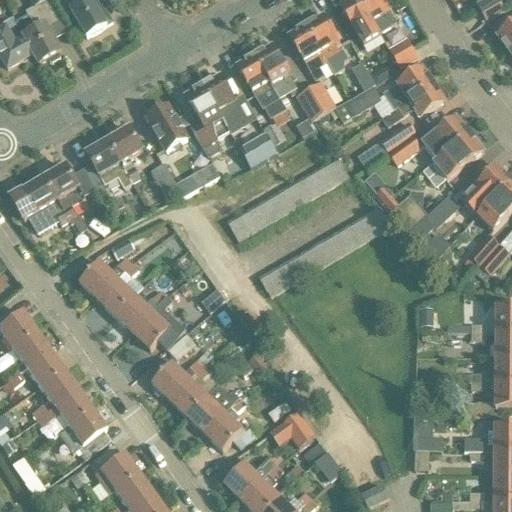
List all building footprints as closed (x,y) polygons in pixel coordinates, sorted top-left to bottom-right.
[(8,0),(0,0),(0,12),(2,15),(13,7),(8,0)] [(46,0),(26,0),(32,10),(47,2),(46,0)] [(80,0),(84,6),(71,13),(87,41),(113,26),(97,0),(80,0)] [(379,38),(357,0),(355,0),(355,1),(354,0),(345,0),(342,2),(341,5),(343,8),(340,9),(363,50),(380,40),(379,38)] [(380,0),(357,0),(379,38),(397,28),(380,0)] [(461,0),(464,4),(472,0),(477,0),(479,3),(475,5),(486,25),(505,15),(496,0),(484,0),(483,0),(461,0)] [(29,20),(16,27),(17,28),(24,40),(23,41),(33,58),(39,68),(48,63),(51,64),(58,60),(59,57),(60,56),(52,42),(45,30),(47,28),(60,21),(47,2),(32,10),(25,14),(29,20)] [(345,66),(349,64),(323,19),(306,29),(328,67),(335,80),(344,75),(345,66)] [(6,32),(0,34),(0,59),(7,73),(33,58),(23,41),(24,40),(17,28),(7,34),(6,32)] [(306,29),(288,39),(309,74),(316,86),(325,81),(320,71),(328,67),(306,29)] [(511,29),(497,40),(509,56),(511,53),(511,29)] [(406,44),(390,53),(400,71),(417,61),(406,44)] [(257,58),(254,60),(279,102),(289,96),(291,99),(298,95),(290,81),(271,50),(269,51),(268,48),(264,48),(257,52),(256,55),(257,58)] [(254,60),(237,70),(256,102),(257,101),(270,122),(285,113),(283,109),(279,102),(254,60)] [(398,89),(383,99),(394,115),(434,89),(423,72),(398,89)] [(379,74),(369,79),(375,90),(385,84),(379,74)] [(205,87),(202,89),(226,132),(227,131),(230,137),(231,139),(247,130),(248,129),(244,122),(233,104),(220,80),(219,79),(217,80),(215,78),(212,77),(204,81),(203,85),(205,87)] [(369,78),(358,84),(365,96),(372,91),(375,90),(369,79),(369,78)] [(188,97),(185,99),(185,100),(199,123),(200,125),(191,130),(209,160),(211,163),(222,157),(221,154),(219,144),(230,137),(227,131),(226,132),(202,89),(200,90),(198,88),(195,87),(187,91),(186,95),(188,97)] [(321,88),(310,95),(324,119),(336,112),(321,88)] [(394,115),(382,123),(388,131),(414,114),(420,122),(445,105),(434,89),(394,115)] [(365,96),(336,114),(344,127),(380,104),(372,91),(365,96)] [(310,95),(297,103),(311,127),(324,119),(310,95)] [(151,121),(147,123),(167,156),(187,144),(168,111),(164,113),(162,110),(149,118),(151,121)] [(284,124),(291,135),(304,127),(297,116),(284,124)] [(457,121),(423,147),(437,165),(470,138),(457,121)] [(273,124),(262,131),(266,139),(272,149),(273,152),(285,145),(273,124)] [(392,138),(381,146),(388,156),(399,149),(415,138),(408,128),(392,138)] [(129,134),(108,146),(133,188),(140,184),(134,173),(129,164),(143,156),(129,134)] [(470,138),(437,165),(433,167),(447,184),(484,155),(470,138)] [(266,139),(240,154),(246,164),(251,173),(252,174),(277,159),(276,158),(273,152),(272,149),(266,139)] [(412,142),(389,158),(397,169),(420,153),(412,142)] [(92,168),(83,174),(96,195),(106,189),(106,190),(107,192),(120,184),(124,192),(126,195),(134,190),(133,188),(108,146),(99,151),(96,147),(86,153),(88,158),(86,159),(92,168)] [(349,182),(337,162),(326,168),(338,188),(349,182)] [(179,197),(163,169),(161,167),(149,174),(167,204),(179,197)] [(338,188),(326,168),(315,175),(327,194),(338,188)] [(179,197),(180,197),(183,203),(189,200),(220,182),(219,180),(213,169),(175,190),(179,197)] [(511,183),(497,169),(463,206),(478,220),(511,185),(511,183)] [(66,171),(45,183),(69,226),(76,222),(71,212),(86,204),(84,201),(96,195),(83,174),(72,180),(66,171)] [(327,194),(315,175),(305,181),(316,201),(327,194)] [(316,201),(305,181),(302,182),(294,187),(305,207),(316,201)] [(26,191),(13,199),(27,223),(32,220),(41,235),(58,224),(62,230),(69,226),(45,183),(40,186),(38,184),(35,183),(31,183),(28,184),(26,187),(26,191)] [(511,185),(478,220),(495,236),(509,221),(508,221),(511,216),(511,185)] [(305,207),(294,187),(283,194),(294,214),(305,207)] [(384,192),(377,198),(385,207),(392,201),(384,192)] [(294,214),(283,194),(272,200),(283,220),(294,214)] [(283,220),(272,200),(261,207),(273,227),(283,220)] [(392,201),(385,207),(392,216),(390,217),(408,238),(426,221),(427,220),(410,200),(400,210),(392,201)] [(427,220),(426,221),(436,232),(459,212),(448,201),(428,219),(427,220)] [(273,227),(261,207),(250,213),(262,233),(273,227)] [(141,230),(158,221),(152,211),(136,220),(141,230)] [(391,231),(380,211),(368,218),(379,238),(391,231)] [(262,233),(250,213),(249,214),(240,219),(239,220),(251,239),(262,233)] [(104,243),(120,237),(112,216),(96,222),(104,243)] [(379,238),(368,218),(357,225),(369,244),(379,238)] [(239,220),(228,226),(240,246),(251,239),(239,220)] [(369,244),(357,225),(346,231),(358,250),(369,244)] [(358,250),(346,231),(336,238),(347,257),(358,250)] [(347,257),(336,238),(325,244),(336,263),(347,257)] [(480,270),(498,249),(489,241),(465,268),(472,274),(478,268),(480,270)] [(127,242),(109,252),(116,263),(134,253),(127,242)] [(336,263),(325,244),(314,250),(325,270),(336,263)] [(510,258),(509,258),(500,250),(498,249),(480,270),(491,279),(510,258)] [(325,270),(314,250),(303,257),(314,276),(325,270)] [(314,276),(303,257),(292,263),(304,283),(314,276)] [(99,267),(79,289),(97,306),(117,284),(124,277),(131,283),(140,274),(126,261),(110,277),(99,267)] [(304,283),(292,263),(281,270),(293,289),(304,283)] [(196,289),(217,277),(210,266),(189,278),(196,289)] [(293,289),(281,270),(271,276),(282,295),(293,289)] [(271,276),(260,282),(271,302),(282,295),(271,276)] [(117,284),(97,306),(115,322),(135,301),(117,284)] [(152,306),(158,312),(167,302),(161,296),(152,306)] [(135,301),(115,322),(132,339),(153,318),(135,301)] [(158,312),(153,318),(132,339),(150,356),(158,347),(167,356),(186,336),(166,316),(174,308),(168,302),(158,312)] [(511,312),(497,313),(497,338),(511,338),(511,312)] [(431,313),(419,314),(420,331),(432,331),(431,313)] [(2,319),(0,320),(0,339),(10,354),(34,337),(20,317),(7,326),(2,319)] [(238,328),(228,336),(233,342),(243,335),(238,328)] [(436,329),(436,337),(445,337),(485,338),(485,330),(436,329)] [(34,337),(10,354),(24,374),(48,356),(34,337)] [(485,338),(445,337),(445,345),(485,346),(485,338)] [(511,338),(497,338),(496,363),(511,363),(511,338)] [(187,339),(167,356),(177,367),(196,350),(187,339)] [(24,374),(17,379),(7,386),(12,393),(22,385),(24,388),(31,383),(38,393),(62,376),(48,356),(24,374)] [(172,369),(152,390),(170,407),(205,370),(217,359),(215,357),(204,369),(201,366),(199,364),(184,379),(172,369)] [(205,370),(170,407),(187,423),(207,402),(224,386),(213,375),(223,365),(217,359),(205,370)] [(271,377),(259,360),(248,368),(260,385),(271,377)] [(511,363),(496,363),(496,388),(511,388),(511,363)] [(12,372),(2,379),(7,386),(17,379),(12,372)] [(62,376),(38,393),(53,413),(77,396),(62,376)] [(470,379),(470,388),(472,388),(484,388),(484,379),(472,379),(470,379)] [(472,388),(472,395),(484,395),(484,399),(496,399),(496,413),(511,413),(511,388),(496,388),(484,388),(472,388)] [(46,418),(35,425),(40,432),(58,420),(67,433),(91,415),(77,396),(53,413),(46,418)] [(207,402),(187,423),(204,440),(240,404),(233,397),(218,413),(207,402)] [(240,404),(204,440),(222,457),(242,436),(231,425),(246,409),(240,404)] [(274,426),(292,414),(286,406),(269,418),(274,426)] [(461,407),(461,421),(491,422),(491,407),(461,407)] [(41,411),(30,418),(35,425),(46,418),(41,411)] [(91,415),(67,433),(59,438),(73,458),(78,455),(85,465),(109,447),(102,437),(105,435),(91,415)] [(305,451),(321,439),(304,415),(276,435),(285,446),(296,438),(305,451)] [(3,419),(0,420),(0,439),(12,431),(3,419)] [(470,445),(470,452),(471,452),(471,457),(484,457),(484,452),(495,452),(495,457),(511,457),(511,432),(495,432),(495,445),(470,445)] [(9,446),(4,439),(0,441),(0,449),(1,451),(4,450),(9,446)] [(427,455),(427,457),(441,457),(442,442),(432,442),(415,442),(415,454),(427,455)] [(15,455),(9,446),(4,450),(1,451),(7,460),(15,455)] [(305,462),(313,471),(316,468),(328,458),(320,449),(305,462)] [(112,452),(88,469),(96,481),(94,482),(99,489),(107,501),(113,497),(137,480),(123,460),(120,462),(112,452)] [(471,457),(471,465),(484,465),(484,457),(471,457)] [(511,457),(495,457),(495,482),(511,482),(511,457)] [(19,462),(6,470),(28,503),(40,494),(19,462)] [(244,469),(224,490),(242,507),(262,486),(244,469)] [(277,471),(268,480),(262,486),(242,507),(246,511),(270,511),(280,503),(268,492),(283,477),(277,471)] [(281,487),(288,495),(299,485),(292,477),(281,487)] [(133,511),(152,500),(137,480),(113,497),(123,511),(133,511)] [(495,506),(495,507),(511,507),(511,482),(495,482),(495,506)] [(383,491),(363,501),(368,511),(369,511),(389,503),(383,491)] [(305,498),(297,507),(301,511),(304,511),(312,504),(305,498)] [(160,511),(152,500),(133,511),(160,511)] [(289,511),(280,503),(270,511),(289,511)]
